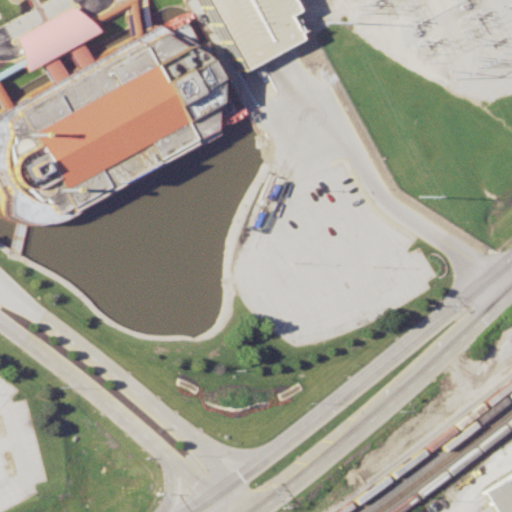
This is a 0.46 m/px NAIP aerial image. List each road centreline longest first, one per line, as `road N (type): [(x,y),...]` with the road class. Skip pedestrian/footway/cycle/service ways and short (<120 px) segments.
road 1 (primary): [(495,283),(177,511)]
road 2 (primary): [(248,511),(392,397),(495,283)]
road 3 (residential): [(239,511),(229,480),(0,282)]
road 4 (residential): [(0,316),(231,511)]
